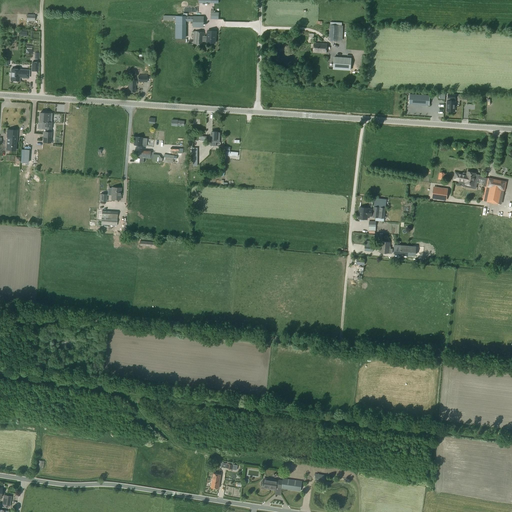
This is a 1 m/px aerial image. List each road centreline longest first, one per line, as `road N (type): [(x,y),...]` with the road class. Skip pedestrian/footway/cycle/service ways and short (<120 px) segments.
road 1 (track): [(443,358),(72,315)]
road 2 (unclassified): [(292,511),(23,479)]
road 3 (tertiary): [(511,128),(362,120)]
road 4 (residential): [(362,120),(349,250)]
road 5 (tertiary): [(256,111),(130,104)]
